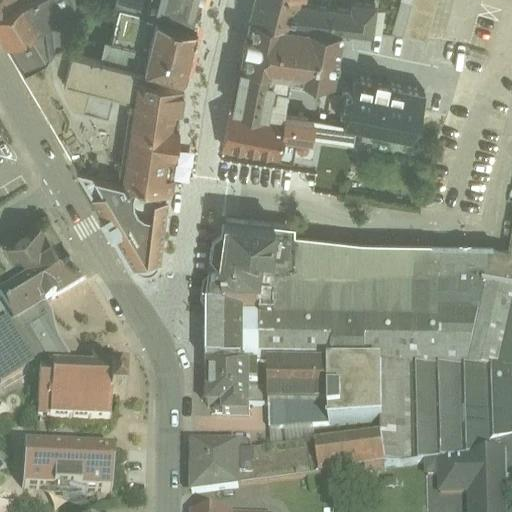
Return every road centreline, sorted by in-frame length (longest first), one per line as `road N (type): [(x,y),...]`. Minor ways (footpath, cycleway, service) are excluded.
road 1 (tertiary): [(169,511),(171,425),(165,373),(149,332)]
road 2 (tertiary): [(63,187),(149,332)]
road 3 (residential): [(196,196),(173,303),(149,332)]
road 4 (tertiary): [(0,81),(63,187)]
